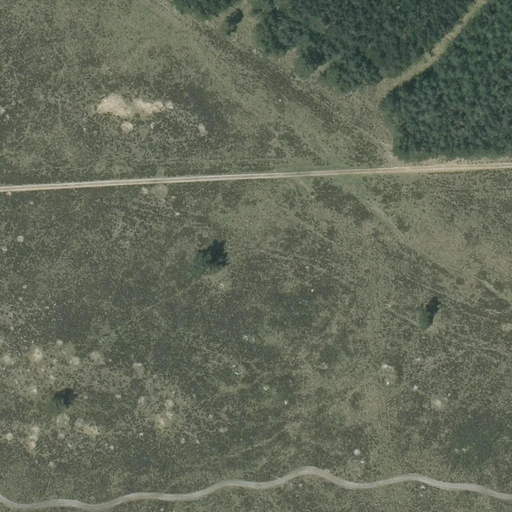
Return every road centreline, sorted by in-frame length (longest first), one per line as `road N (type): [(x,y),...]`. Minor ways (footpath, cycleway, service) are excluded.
road 1 (track): [(0,498),(23,508),(99,508),(143,496),(193,497),(232,483),(275,484),(307,471),(354,487),(413,478),(511,498)]
road 2 (track): [(511,164),(0,190)]
